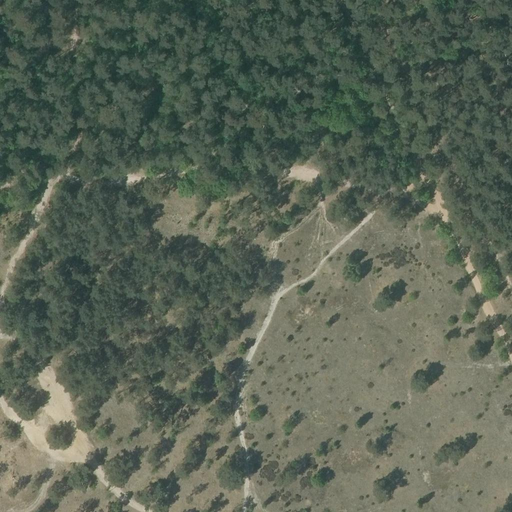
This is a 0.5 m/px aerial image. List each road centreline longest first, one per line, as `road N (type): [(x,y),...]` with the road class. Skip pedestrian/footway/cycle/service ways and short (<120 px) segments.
road 1 (track): [(47,180),(290,171),(400,194),(449,222)]
road 2 (track): [(511,354),(339,0)]
road 3 (track): [(370,0),(511,283)]
road 4 (track): [(103,479),(36,355),(0,323)]
road 5 (track): [(0,305),(47,180)]
